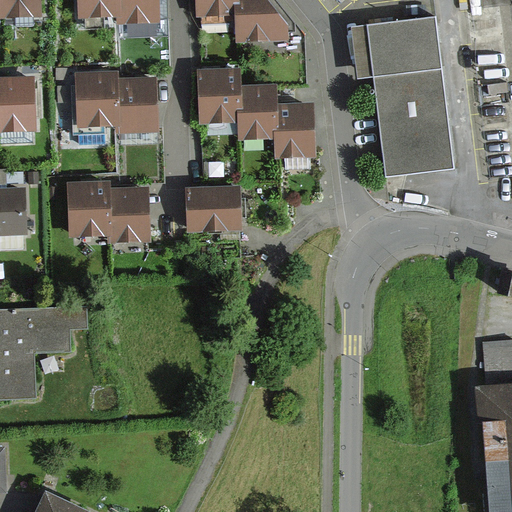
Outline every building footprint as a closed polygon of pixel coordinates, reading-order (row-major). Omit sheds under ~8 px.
[(0,0),(0,17),(32,16),(31,0),(0,0)] [(76,0),(77,21),(116,20),(115,0),(76,0)] [(154,0),(115,0),(116,20),(116,27),(155,26),(154,0)] [(199,0),(201,20),(233,18),(232,0),(199,0)] [(257,0),(232,0),(233,18),(235,46),(278,45),(257,0)] [(434,20),(351,30),(357,79),(371,77),(383,179),(452,171),(434,20)] [(233,74),(199,76),(202,124),(236,122),(234,97),(233,74)] [(109,78),(71,79),(72,128),(111,127),(110,86),(109,78)] [(31,80),(0,81),(0,130),(32,129),(31,80)] [(148,85),(110,86),(111,127),(111,135),(150,134),(148,85)] [(268,95),(234,97),(236,122),(237,145),(271,143),(269,114),(268,95)] [(305,111),(269,114),(271,143),(272,162),(307,160),(305,111)] [(103,190),(64,191),(65,240),(104,239),(103,197),(103,190)] [(9,192),(0,192),(0,235),(10,235),(9,192)] [(232,194),(188,194),(188,233),(233,232),(232,194)] [(142,196),(103,197),(104,239),(104,246),(143,245),(142,196)] [(511,277),(503,276),(500,293),(511,295),(511,277)] [(83,308),(0,310),(0,399),(34,398),(33,357),(67,356),(66,333),(84,333),(83,308)] [(511,340),(485,342),(486,371),(511,369),(511,340)] [(485,420),(491,511),(511,511),(511,382),(476,385),(479,421),(485,420)] [(76,511),(39,495),(31,511),(76,511)]
